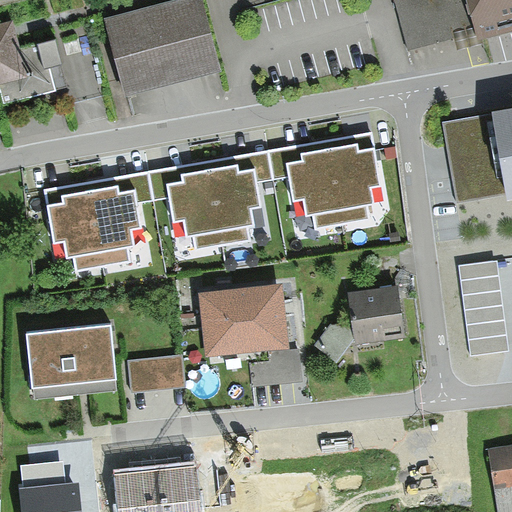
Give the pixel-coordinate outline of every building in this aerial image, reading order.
[(124,97),(221,71),(202,0),(172,0),(103,18),(124,97)] [(480,38),(511,29),(511,0),(393,0),(406,45),(477,26),(480,38)] [(63,64),(57,40),(21,50),(13,20),(0,23),(0,89),(4,104),(55,90),(49,68),(63,64)] [(511,200),(511,109),(492,113),(508,194),(509,201),(511,200)] [(508,194),(492,113),(442,122),(458,203),(508,194)] [(381,186),(372,133),(268,151),(273,180),(288,178),(293,203),(303,201),(306,216),(313,215),(315,229),(371,220),(368,206),(375,205),(372,188),(381,186)] [(273,180),(268,151),(148,172),(152,201),(169,198),(173,223),(184,221),(187,238),(193,237),(195,248),(249,239),(247,227),(253,226),(251,208),(260,207),(256,182),(273,180)] [(152,201),(148,172),(45,190),(54,244),(65,242),(67,257),(75,256),(78,269),(129,261),(126,246),(133,245),(130,229),(141,227),(137,203),(152,201)] [(150,230),(136,230),(135,259),(150,260),(150,230)] [(497,260),(459,265),(471,356),(509,351),(497,260)] [(289,349),(284,285),(200,294),(206,356),(269,351),(289,349)] [(406,338),(399,286),(348,293),(351,323),(332,325),(315,345),(335,363),(354,341),(355,345),(406,338)] [(110,323),(26,332),(32,395),(117,387),(110,323)] [(289,349),(269,351),(269,361),(250,363),(252,386),(302,381),(299,348),(289,349)] [(183,355),(129,360),(132,392),(186,387),(183,355)] [(385,444),(359,446),(365,511),(449,504),(442,438),(415,441),(385,444)] [(511,511),(511,443),(487,447),(496,511),(511,511)] [(263,458),(236,462),(241,511),(325,511),(318,452),(292,455),(263,458)] [(60,484),(65,483),(63,461),(21,465),(23,487),(60,484)] [(141,468),(114,471),(118,511),(202,511),(196,462),(171,465),(141,468)] [(60,484),(23,487),(20,488),(22,511),(82,511),(79,482),(65,483),(60,484)]
